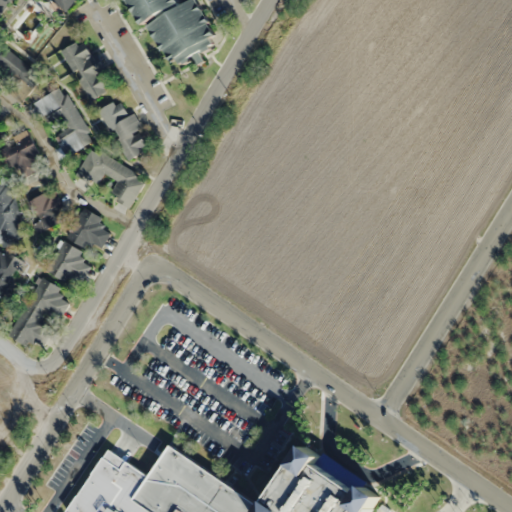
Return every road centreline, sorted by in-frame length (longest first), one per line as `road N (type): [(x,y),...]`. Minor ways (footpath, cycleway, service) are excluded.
road 1 (residential): [(511,511),(150,261),(1,511)]
road 2 (residential): [(270,0),(55,360),(33,368),(0,345)]
road 3 (residential): [(378,419),(511,202)]
road 4 (residential): [(0,94),(38,133),(73,190),(135,228)]
road 5 (residential): [(92,7),(180,152)]
